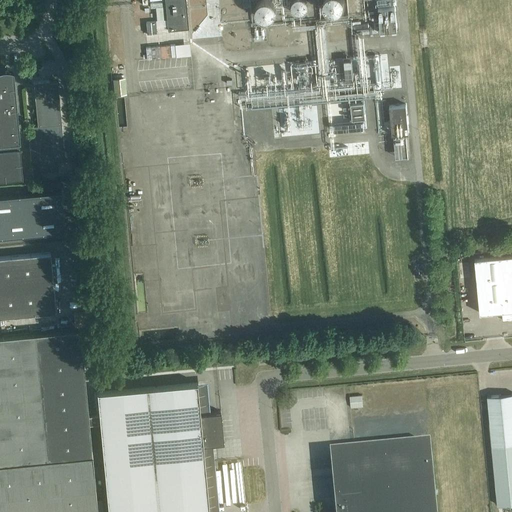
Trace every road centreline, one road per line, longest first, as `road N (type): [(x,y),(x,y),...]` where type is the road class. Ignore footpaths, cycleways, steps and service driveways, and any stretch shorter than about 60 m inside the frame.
road 1 (unclassified): [(274,511),(263,388),(275,376),(511,353)]
road 2 (unclassified): [(429,290),(401,0)]
road 3 (unknown): [(263,388),(232,400),(231,511)]
